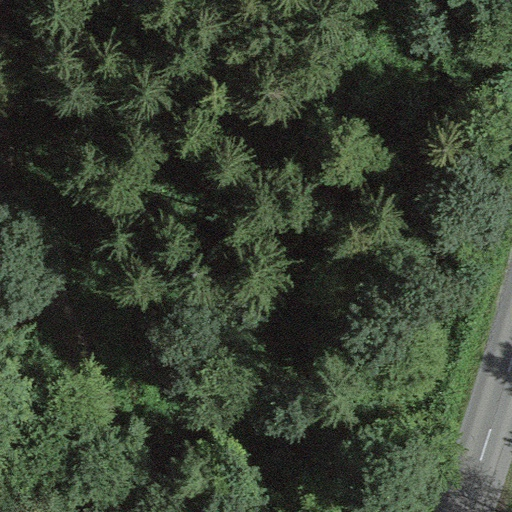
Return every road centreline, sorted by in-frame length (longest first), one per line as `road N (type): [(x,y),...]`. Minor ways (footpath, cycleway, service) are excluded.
road 1 (track): [(0,139),(136,511)]
road 2 (tertiary): [(465,511),(511,370)]
